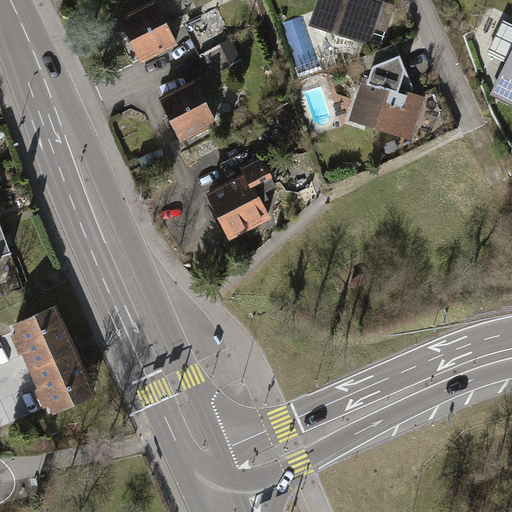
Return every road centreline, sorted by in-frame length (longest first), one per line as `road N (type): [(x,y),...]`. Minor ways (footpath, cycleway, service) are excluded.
road 1 (primary): [(0,4),(72,202),(180,449)]
road 2 (primary): [(196,388),(73,109),(13,0)]
road 3 (motorway): [(511,333),(273,428)]
road 4 (motorway): [(288,471),(447,390),(511,369)]
road 5 (residential): [(0,471),(139,444)]
road 6 (residential): [(419,0),(468,126)]
